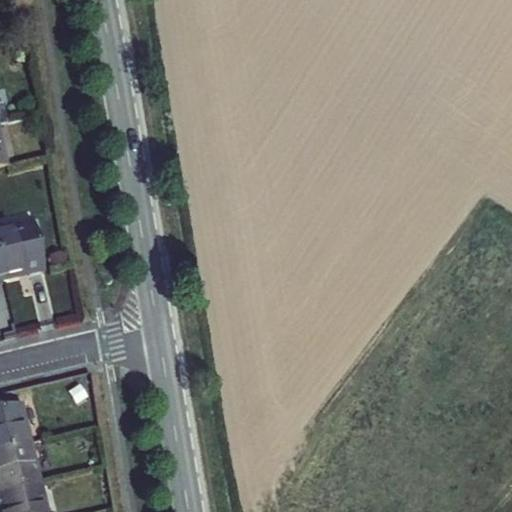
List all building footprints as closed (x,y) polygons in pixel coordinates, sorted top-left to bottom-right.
[(28,223),(0,229),(0,284),(41,275),(28,223)] [(15,321),(36,318),(32,289),(11,292),(15,321)] [(19,405),(0,409),(0,453),(29,446),(19,405)] [(29,446),(0,453),(0,494),(38,485),(29,446)] [(45,511),(38,485),(0,494),(0,511),(45,511)]
